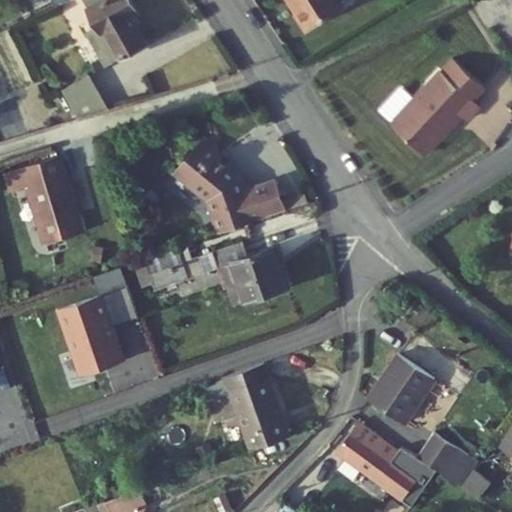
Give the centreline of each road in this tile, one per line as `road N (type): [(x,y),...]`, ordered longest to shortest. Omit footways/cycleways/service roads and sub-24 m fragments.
road 1 (unknown): [(352,310),(306,334),(41,422),(20,419),(9,407),(0,376)]
road 2 (residential): [(247,511),(343,404),(353,290),(379,238)]
road 3 (residential): [(379,238),(224,0)]
road 4 (unknown): [(0,155),(262,58)]
road 5 (residential): [(511,350),(379,238)]
road 6 (residential): [(379,238),(511,148)]
